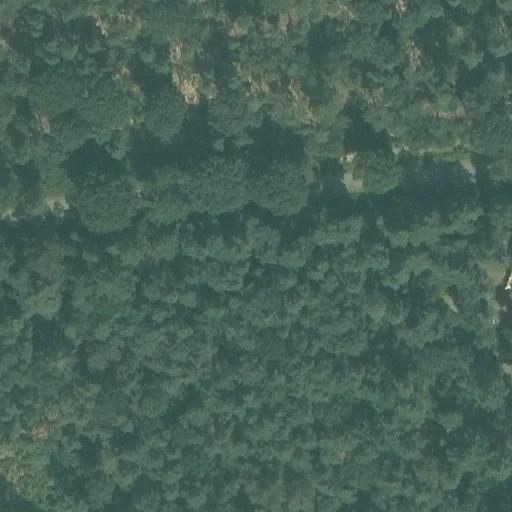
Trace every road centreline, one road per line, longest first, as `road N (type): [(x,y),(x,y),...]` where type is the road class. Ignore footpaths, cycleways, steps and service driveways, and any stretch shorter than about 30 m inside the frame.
road 1 (unclassified): [(0,212),(511,167)]
road 2 (track): [(435,511),(464,486),(511,391)]
